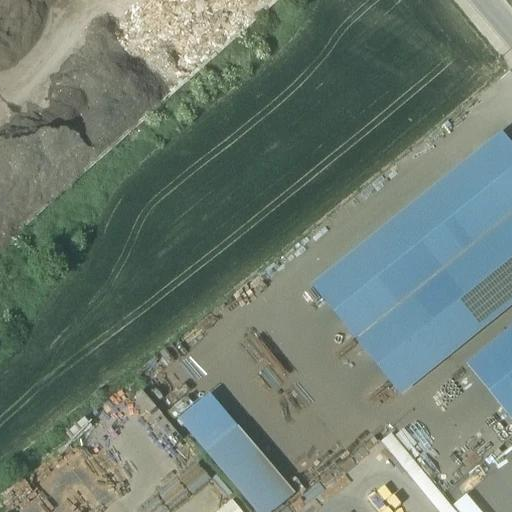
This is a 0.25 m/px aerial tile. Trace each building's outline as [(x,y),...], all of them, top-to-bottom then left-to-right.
[(261,16),(279,0),(250,0),(250,3),(261,16)] [(511,148),(501,135),(313,287),(401,396),(511,306),(511,148)] [(511,335),(476,365),(511,409),(511,335)] [(274,511),(294,496),(238,430),(207,455),(254,511),(274,511)] [(242,511),(232,500),(217,511),(242,511)]
